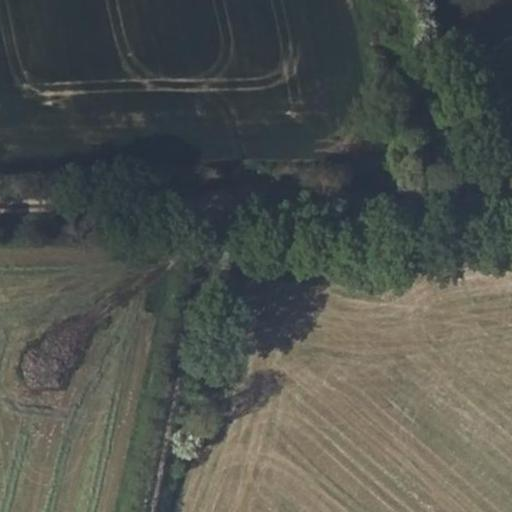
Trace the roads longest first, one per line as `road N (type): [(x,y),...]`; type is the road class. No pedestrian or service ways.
road 1 (track): [(214,191),(144,511)]
road 2 (track): [(214,191),(511,175)]
road 3 (track): [(0,203),(214,191)]
